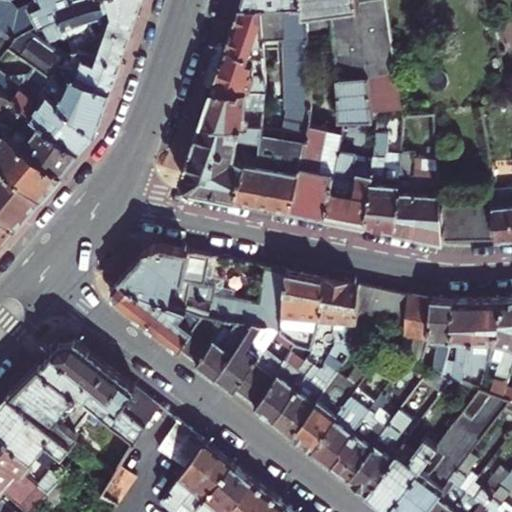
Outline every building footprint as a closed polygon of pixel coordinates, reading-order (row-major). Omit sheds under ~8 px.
[(0,0),(0,23),(13,34),(28,26),(43,17),(57,10),(53,0),(0,0)] [(51,32),(67,37),(86,24),(93,35),(103,28),(105,21),(130,34),(141,0),(53,0),(57,10),(43,17),(51,32)] [(303,0),(304,2),(305,7),(329,3),(330,13),(305,16),(306,27),(331,24),(332,32),(336,66),(340,115),(343,115),(359,115),(377,115),(378,109),(401,105),(396,76),(394,57),(389,19),(386,0),(303,0)] [(262,40),(260,2),(239,2),(226,42),(256,52),(256,45),(250,42),(252,37),(262,40)] [(257,162),(243,159),(235,196),(267,202),(271,183),(294,187),(298,170),(308,125),(309,118),(308,86),(306,40),(306,35),(306,27),(305,16),(305,7),(304,2),(266,2),(260,2),(262,40),(285,39),(288,105),(276,167),(257,162)] [(98,41),(95,49),(121,59),(127,40),(130,34),(105,21),(103,28),(93,35),(86,24),(67,37),(73,49),(74,48),(91,36),(98,41)] [(0,123),(4,127),(62,170),(80,148),(0,89),(0,55),(9,44),(15,36),(13,34),(0,23),(0,123)] [(67,54),(28,26),(13,34),(15,36),(9,44),(35,63),(49,73),(56,61),(67,54)] [(253,60),(256,52),(226,42),(211,85),(265,87),(264,75),(264,71),(253,71),(253,60)] [(63,69),(111,86),(121,59),(95,49),(85,46),(81,59),(76,57),(77,53),(74,48),(73,49),(67,54),(56,61),(63,66),(63,69)] [(58,99),(97,127),(111,86),(63,69),(63,66),(56,61),(49,73),(43,85),(58,99)] [(7,80),(0,74),(0,89),(80,148),(97,128),(97,127),(58,99),(43,85),(49,73),(35,63),(15,90),(5,83),(7,80)] [(264,92),(265,87),(211,85),(201,116),(252,123),(254,114),(249,114),(246,108),(247,102),(263,104),(263,99),(264,92)] [(201,116),(191,144),(216,151),(217,146),(234,149),(241,150),(242,146),(258,149),(261,124),(252,123),(201,116)] [(0,157),(43,192),(62,170),(4,127),(0,123),(0,157)] [(298,170),(294,187),(290,207),(325,214),(333,172),(315,168),(322,129),(308,125),(298,170)] [(372,154),(369,174),(363,221),(395,227),(398,183),(385,180),(391,132),(375,128),(372,154)] [(315,168),(333,172),(337,147),(340,132),(322,129),(315,168)] [(216,151),(191,144),(181,174),(189,187),(235,196),(243,159),(233,154),(234,149),(217,146),(216,151)] [(401,157),(401,160),(407,160),(407,155),(415,155),(415,152),(415,148),(401,146),(401,157)] [(333,172),(325,214),(363,221),(369,174),(355,171),(356,164),(351,163),(354,150),(337,147),(333,172)] [(372,154),(354,150),(351,163),(356,164),(355,171),(369,174),(372,154)] [(420,164),(421,152),(415,152),(415,155),(414,176),(413,186),(418,187),(416,232),(442,237),(438,190),(425,187),(426,165),(420,164)] [(435,155),(421,152),(420,164),(426,165),(425,187),(438,190),(438,187),(437,170),(435,155)] [(0,205),(18,221),(43,192),(0,157),(0,205)] [(399,174),(398,183),(395,227),(416,232),(418,187),(413,186),(414,176),(399,174)] [(290,207),(294,187),(271,183),(267,202),(290,207)] [(491,185),(477,186),(482,237),(495,237),(491,194),(491,185)] [(438,187),(438,190),(442,237),(445,238),(457,238),(455,215),(452,186),(438,187)] [(465,186),(452,186),(455,215),(457,238),(469,237),(465,186)] [(477,186),(465,186),(469,237),(482,237),(477,186)] [(497,237),(511,235),(508,203),(507,192),(491,194),(495,237),(497,237)] [(0,241),(18,221),(0,205),(0,241)] [(282,331),(287,268),(264,264),(258,299),(234,295),(213,291),(215,282),(203,280),(209,252),(159,242),(147,246),(130,265),(151,269),(151,271),(190,278),(187,293),(190,293),(207,297),(204,312),(219,316),(225,317),(253,323),(265,325),(278,329),(282,331)] [(216,253),(209,252),(203,280),(215,282),(213,291),(234,295),(235,287),(221,285),(223,277),(212,275),(216,253)] [(130,265),(120,277),(136,289),(187,307),(190,293),(187,293),(190,278),(151,271),(151,269),(130,265)] [(299,311),(302,271),(287,268),(282,331),(291,336),(298,340),(301,342),(313,348),(318,319),(312,318),(313,313),(299,311)] [(323,275),(302,271),(299,311),(313,313),(312,318),(318,319),(321,300),(315,299),(323,275)] [(358,317),(360,282),(323,275),(315,299),(321,300),(318,319),(313,348),(312,351),(309,356),(317,362),(324,366),(331,354),(340,338),(345,339),(347,318),(358,319),(358,317)] [(136,289),(120,277),(111,286),(112,288),(112,294),(197,359),(212,340),(205,335),(219,316),(204,312),(187,307),(136,289)] [(382,287),(365,283),(364,318),(379,321),(382,287)] [(391,324),(395,289),(382,287),(379,321),(391,324)] [(406,327),(410,292),(395,289),(391,324),(406,327)] [(405,332),(429,337),(433,297),(432,297),(410,292),(406,327),(405,332)] [(190,293),(187,307),(204,312),(207,297),(190,293)] [(511,295),(506,296),(495,341),(505,344),(500,365),(511,368),(511,295)] [(482,357),(485,341),(495,341),(506,296),(483,297),(479,320),(476,320),(468,361),(476,361),(477,357),(482,357)] [(451,338),(454,297),(433,297),(429,337),(439,338),(435,370),(445,374),(451,350),(451,338)] [(481,297),(454,297),(451,338),(459,339),(456,357),(459,357),(458,361),(468,361),(476,320),(479,320),(483,297),(481,297)] [(212,340),(197,359),(216,374),(253,323),(225,317),(224,323),(235,325),(223,342),(214,336),(212,340)] [(347,318),(345,339),(357,341),(358,319),(347,318)] [(265,325),(253,323),(216,374),(234,387),(256,358),(265,347),(274,335),(278,329),(265,325)] [(274,335),(287,342),(291,336),(282,331),(278,329),(274,335)] [(60,338),(52,350),(113,398),(119,403),(134,382),(75,336),(60,338)] [(291,336),(287,342),(294,346),(298,340),(291,336)] [(52,350),(37,365),(89,406),(107,421),(112,415),(105,409),(113,398),(52,350)] [(276,373),(256,404),(274,418),(317,362),(309,356),(299,368),(286,359),(285,361),(280,367),(276,373)] [(256,358),(234,387),(256,404),(276,373),(256,358)] [(324,366),(317,362),(274,418),(293,433),(321,397),(326,389),(314,380),(324,366)] [(16,385),(10,391),(70,440),(70,441),(78,432),(72,428),(89,406),(37,365),(16,385)] [(431,369),(425,377),(443,391),(454,377),(445,374),(435,370),(431,369)] [(134,382),(119,403),(121,404),(144,423),(150,414),(159,401),(134,382)] [(381,396),(362,382),(356,390),(375,404),(381,396)] [(326,401),(321,397),(293,433),(313,448),(356,390),(351,386),(347,391),(339,385),(326,401)] [(482,388),(457,420),(481,438),(511,399),(505,397),(482,389),(482,388)] [(356,390),(313,448),(331,462),(375,404),(356,390)] [(62,450),(70,440),(10,391),(0,400),(0,429),(30,454),(45,436),(62,450)] [(375,404),(331,462),(349,476),(375,443),(366,436),(380,418),(376,416),(379,412),(390,398),(383,393),(381,396),(375,404)] [(155,418),(164,405),(159,401),(150,414),(155,418)] [(112,415),(107,421),(132,440),(144,423),(121,404),(112,415)] [(391,421),(379,412),(376,416),(380,418),(366,436),(375,443),(391,421)] [(179,417),(161,442),(157,447),(169,457),(191,426),(179,417)] [(375,443),(349,476),(368,490),(398,450),(391,445),(402,431),(391,421),(375,443)] [(205,436),(191,426),(169,457),(182,467),(205,436)] [(31,454),(30,454),(0,429),(0,454),(18,470),(31,454)] [(439,443),(389,507),(396,511),(425,511),(445,486),(429,472),(434,466),(438,469),(460,441),(448,432),(439,443)] [(368,490),(389,507),(439,443),(428,434),(409,459),(398,450),(368,490)] [(205,436),(182,467),(158,499),(170,508),(172,504),(177,498),(191,508),(194,505),(201,496),(233,458),(205,436)] [(133,474),(118,496),(140,511),(166,511),(170,508),(158,499),(182,467),(169,457),(157,447),(156,447),(133,474)] [(445,486),(425,511),(451,511),(468,490),(461,484),(473,468),(471,467),(479,456),(472,450),(445,486)] [(18,470),(0,454),(0,488),(12,475),(17,479),(16,482),(15,484),(16,486),(35,502),(44,492),(38,487),(18,470)] [(253,474),(233,458),(201,496),(194,505),(202,511),(223,511),(226,509),(253,474)] [(133,474),(117,462),(110,473),(99,489),(114,501),(118,496),(133,474)] [(499,488),(504,482),(511,471),(511,470),(504,464),(491,482),(493,484),(499,488)] [(38,487),(44,492),(59,477),(52,471),(38,487)] [(226,509),(223,511),(254,511),(258,506),(265,511),(266,511),(279,494),(253,474),(226,509)] [(468,490),(451,511),(480,511),(484,507),(499,488),(493,484),(489,489),(484,485),(476,496),(468,490)] [(484,507),(480,511),(495,511),(504,501),(500,497),(504,492),(499,488),(484,507)] [(295,511),(298,508),(279,494),(266,511),(265,511),(258,506),(254,511),(295,511)] [(0,511),(16,511),(0,496),(0,511)] [(177,498),(172,504),(183,511),(187,511),(191,508),(177,498)]
